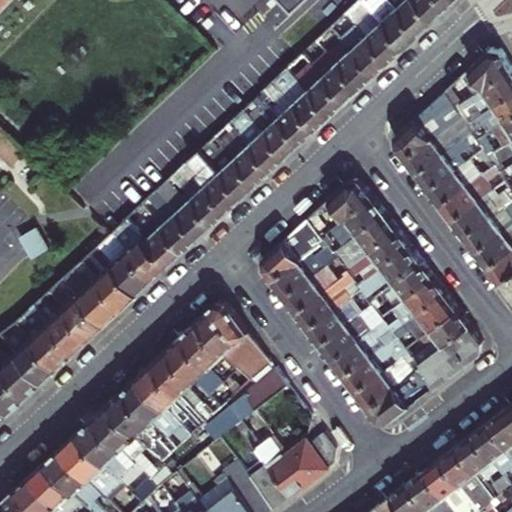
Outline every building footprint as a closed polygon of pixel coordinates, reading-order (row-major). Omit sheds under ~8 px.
[(0,0),(0,12),(11,0),(0,0)] [(280,0),(293,13),(306,0),(280,0)] [(358,23),(368,35),(391,59),(406,46),(383,21),(378,16),(363,0),(361,0),(352,9),(348,13),(352,17),(358,23)] [(363,0),(378,16),(383,21),(406,46),(421,32),(398,7),(393,2),(391,0),(363,0)] [(391,0),(393,2),(398,7),(421,32),(436,18),(419,0),(391,0)] [(450,4),(446,0),(419,0),(436,18),(450,4)] [(358,23),(343,37),(353,48),(376,73),(391,59),(368,35),(358,23)] [(319,40),(323,44),(327,40),(323,36),(319,40)] [(473,65),(487,86),(511,69),(511,63),(503,48),(493,47),(473,65)] [(353,48),(339,62),(362,86),(376,73),(353,48)] [(324,76),(339,62),(334,57),(319,70),(324,76)] [(362,86),(339,62),(324,76),(347,100),(362,86)] [(289,96),(295,102),(318,127),(333,113),(310,88),(305,83),(294,71),(290,67),(285,71),(275,80),(289,96)] [(310,88),(324,76),(319,70),(319,69),(305,83),(310,88)] [(511,69),(487,86),(497,103),(511,92),(511,69)] [(324,76),(310,88),(333,113),(347,100),(324,76)] [(408,156),(434,137),(443,130),(464,115),(461,111),(457,105),(447,90),(401,132),(399,134),(398,144),(408,156)] [(511,92),(497,103),(508,120),(511,116),(511,92)] [(256,99),(260,103),(264,99),(260,94),(256,99)] [(280,116),(295,102),(289,96),(274,109),(280,116)] [(318,127),(295,102),(280,116),(303,141),(318,127)] [(466,108),(462,102),(457,105),(461,111),(466,108)] [(244,136),(251,143),(274,168),(289,154),(266,129),(259,122),(246,108),(235,118),(231,122),(234,126),(244,136)] [(303,141),(280,116),(266,129),(289,154),(303,141)] [(473,118),(468,120),(472,126),(476,123),(473,118)] [(463,123),(467,129),(472,126),(468,120),(463,123)] [(229,150),(236,157),(258,182),(274,168),(251,143),(244,136),(234,126),(231,122),(226,126),(216,136),(229,150)] [(480,128),(476,123),(472,126),(475,131),(480,128)] [(471,135),(475,131),(472,126),(467,129),(470,134),(471,135)] [(454,145),(443,130),(434,137),(445,152),(454,145)] [(408,156),(419,171),(445,152),(434,137),(408,156)] [(201,149),(205,153),(210,149),(205,145),(201,149)] [(205,153),(201,149),(197,153),(201,158),(205,153)] [(236,157),(229,150),(215,163),(222,171),(236,157)] [(419,171),(431,187),(457,168),(445,152),(419,171)] [(494,159),(491,153),(486,157),(490,162),(494,159)] [(258,182),(236,157),(222,171),(244,195),(258,182)] [(443,203),(469,183),(483,173),(471,158),(457,168),(431,187),(443,203)] [(51,175),(66,189),(70,185),(75,181),(60,167),(51,175)] [(244,195),(222,171),(207,185),(230,209),(244,195)] [(172,176),(176,180),(180,176),(176,172),(172,176)] [(333,195),(349,215),(375,195),(362,178),(352,178),(333,195)] [(443,203),(454,218),(480,198),(469,183),(443,203)] [(230,209),(207,185),(192,198),(215,222),(230,209)] [(349,215),(327,232),(329,234),(325,238),(330,244),(334,240),(337,243),(350,234),(351,235),(359,229),(361,232),(387,212),(375,195),(349,215)] [(215,222),(192,198),(178,211),(200,236),(215,222)] [(454,218),(466,233),(492,214),(480,198),(454,218)] [(143,203),(147,207),(151,204),(147,199),(143,203)] [(143,203),(138,207),(143,211),(147,207),(143,203)] [(200,236),(178,211),(163,225),(185,250),(200,236)] [(340,247),(335,250),(339,256),(350,270),(355,267),(352,264),(400,228),(387,212),(361,232),(340,247)] [(466,233),(478,250),(504,230),(492,214),(466,233)] [(302,258),(310,252),(322,243),(321,241),(325,238),(321,232),(309,216),(266,256),(266,266),(275,278),(302,258)] [(170,264),(148,239),(127,217),(120,223),(137,241),(129,248),(156,278),(170,264)] [(185,250),(163,225),(148,239),(170,264),(185,250)] [(112,231),(117,235),(121,231),(117,227),(112,231)] [(325,228),(321,232),(325,238),(329,234),(327,232),(325,228)] [(355,267),(350,270),(359,283),(411,243),(400,228),(352,264),(355,267)] [(478,250),(490,265),(511,248),(511,240),(504,230),(478,250)] [(110,233),(108,235),(112,240),(117,235),(112,231),(110,233)] [(321,241),(322,243),(326,247),(330,244),(325,238),(321,241)] [(340,247),(337,243),(334,240),(330,244),(335,250),(340,247)] [(411,243),(359,283),(363,288),(373,301),(378,297),(376,296),(397,280),(423,260),(411,243)] [(156,278),(129,248),(114,262),(140,291),(156,278)] [(511,248),(490,265),(502,281),(511,274),(511,248)] [(322,268),(310,252),(302,258),(314,274),(322,268)] [(92,258),(88,253),(83,258),(87,263),(92,258)] [(287,294),(299,311),(346,276),(345,273),(350,270),(339,256),(322,268),(314,274),(287,294)] [(80,270),(87,263),(83,258),(82,258),(75,265),(80,270)] [(275,278),(287,294),(314,274),(302,258),(275,278)] [(397,280),(409,295),(435,275),(423,260),(397,280)] [(114,262),(99,275),(126,305),(140,291),(114,262)] [(76,273),(80,270),(75,265),(64,275),(71,282),(81,292),(87,286),(76,273)] [(299,311),(311,327),(363,288),(359,283),(350,270),(345,273),(346,276),(299,311)] [(511,274),(502,281),(511,294),(511,274)] [(64,275),(60,279),(67,286),(71,282),(64,275)] [(99,275),(87,286),(81,292),(107,322),(126,305),(99,275)] [(401,327),(421,312),(448,292),(435,275),(409,295),(393,307),(401,316),(390,324),(397,332),(401,329),(401,327)] [(57,282),(54,284),(58,289),(53,293),(66,306),(73,299),(57,282)] [(58,289),(54,284),(49,289),(53,293),(58,289)] [(368,305),(373,301),(363,288),(311,327),(323,343),(370,308),(368,305)] [(107,322),(81,292),(73,299),(66,306),(93,336),(107,322)] [(460,308),(448,292),(421,312),(433,328),(460,308)] [(40,297),(35,302),(78,349),(93,336),(66,306),(58,312),(48,301),(44,302),(40,297)] [(378,297),(373,301),(378,307),(382,303),(378,297)] [(274,360),(229,300),(229,299),(220,299),(212,307),(266,367),(274,360)] [(323,343),(335,358),(387,319),(378,307),(373,301),(368,305),(370,308),(323,343)] [(78,349),(35,302),(17,319),(33,336),(61,365),(78,349)] [(212,307),(197,320),(227,352),(252,380),(256,376),(266,367),(212,307)] [(460,308),(433,328),(423,335),(430,345),(440,338),(445,344),(472,324),(460,308)] [(335,358),(346,374),(393,339),(392,336),(397,332),(390,324),(387,319),(335,358)] [(197,320),(183,334),(212,366),(227,352),(197,320)] [(472,324),(445,344),(425,360),(425,361),(421,364),(437,385),(482,350),(484,340),(472,324)] [(11,332),(7,327),(2,332),(6,336),(11,332)] [(405,335),(401,329),(397,332),(401,339),(405,335)] [(0,358),(4,363),(9,358),(0,348),(9,340),(6,336),(2,332),(0,333),(0,358)] [(346,374),(359,390),(386,370),(405,355),(411,351),(401,339),(397,332),(392,336),(393,339),(346,374)] [(183,334),(168,348),(197,380),(211,395),(218,388),(205,373),(212,366),(183,334)] [(61,365),(33,336),(18,349),(46,379),(61,365)] [(168,348),(153,361),(183,394),(198,410),(208,421),(213,416),(201,404),(205,401),(191,385),(197,380),(168,348)] [(9,358),(4,363),(32,393),(46,379),(18,349),(9,358)] [(411,351),(405,355),(411,362),(416,358),(411,351)] [(416,358),(421,364),(425,361),(425,360),(420,355),(416,358)] [(416,358),(411,362),(416,368),(421,364),(416,358)] [(153,361),(138,375),(168,407),(183,394),(153,361)] [(32,393),(4,363),(0,365),(0,398),(11,411),(32,393)] [(397,385),(370,405),(379,418),(380,419),(390,420),(392,419),(437,385),(421,364),(416,368),(417,370),(397,385)] [(290,382),(278,365),(233,407),(239,415),(228,424),(232,428),(236,425),(290,382)] [(397,385),(386,370),(359,390),(370,405),(397,385)] [(194,434),(168,407),(138,375),(123,389),(153,421),(178,448),(194,434)] [(233,380),(228,383),(233,389),(237,385),(233,380)] [(228,383),(222,387),(232,398),(237,394),(233,389),(228,383)] [(237,385),(233,389),(237,394),(241,390),(237,385)] [(153,421),(123,389),(108,403),(148,446),(155,454),(162,448),(156,441),(159,439),(148,426),(153,421)] [(0,421),(11,411),(0,398),(0,421)] [(134,460),(148,446),(108,403),(94,416),(124,449),(134,460)] [(511,414),(506,407),(490,420),(511,445),(511,444),(511,414)] [(208,421),(198,410),(194,414),(204,425),(208,421)] [(94,416),(78,431),(117,475),(126,469),(128,471),(133,466),(131,464),(128,466),(117,455),(124,449),(94,416)] [(494,457),(511,445),(490,420),(474,432),(494,457)] [(258,452),(267,464),(292,494),(309,482),(336,461),(338,446),(323,426),(285,455),(273,439),(258,452)] [(117,475),(78,431),(61,447),(90,479),(102,469),(102,475),(116,490),(125,483),(117,475)] [(494,457),(474,432),(458,443),(478,470),(494,457)] [(478,470),(458,443),(443,456),(482,508),(483,506),(486,504),(492,500),(489,495),(494,491),(478,470)] [(90,479),(61,447),(46,460),(76,492),(84,485),(90,479)] [(426,468),(453,502),(460,511),(476,511),(482,508),(443,456),(426,468)] [(69,511),(70,511),(83,500),(81,498),(76,492),(46,460),(32,473),(60,502),(69,511)] [(146,461),(140,466),(148,475),(149,476),(155,471),(146,461)] [(267,464),(252,474),(277,506),(292,494),(267,464)] [(167,466),(153,480),(160,488),(161,486),(164,484),(167,481),(174,474),(167,466)] [(453,502),(426,468),(411,480),(430,506),(436,501),(443,510),(453,502)] [(69,511),(60,502),(32,473),(17,488),(40,511),(69,511)] [(252,474),(237,486),(258,511),(268,511),(277,506),(252,474)] [(148,475),(131,490),(143,503),(160,488),(153,480),(149,476),(148,475)] [(434,511),(430,506),(411,480),(394,492),(408,511),(434,511)] [(76,492),(81,498),(89,490),(84,485),(76,492)] [(237,485),(208,508),(210,511),(258,511),(237,486),(237,485)] [(17,488),(3,501),(13,511),(39,511),(40,511),(17,488)] [(101,505),(89,490),(81,498),(83,500),(94,511),(101,505)] [(489,495),(492,500),(497,496),(498,496),(494,491),(489,495)] [(408,511),(394,492),(367,511),(408,511)] [(197,494),(181,505),(182,507),(186,511),(210,511),(208,508),(197,494)] [(492,500),(496,505),(500,501),(497,496),(492,500)] [(492,500),(486,504),(490,509),(496,505),(492,500)] [(13,511),(3,501),(0,503),(0,511),(13,511)]
